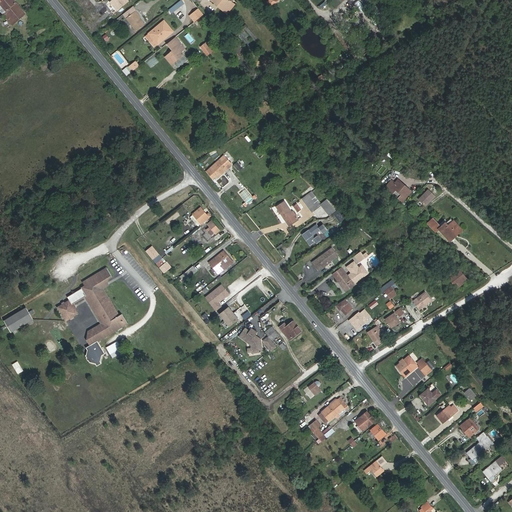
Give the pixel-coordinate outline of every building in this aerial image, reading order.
[(27,13),(16,0),(0,0),(0,8),(13,25),(27,13)] [(127,0),(113,0),(110,2),(117,10),(128,1),(127,0)] [(182,0),(181,0),(169,9),(172,13),(185,4),(182,0)] [(212,0),(229,12),(235,3),(231,0),(212,0)] [(135,29),(145,22),(135,10),(126,17),(135,29)] [(199,10),(191,16),(195,22),(203,15),(199,10)] [(173,31),(164,20),(146,34),(155,45),(173,31)] [(178,36),(169,43),(173,49),(165,54),(171,62),(183,53),(182,52),(181,50),(185,46),(178,36)] [(208,55),(213,51),(207,43),(201,47),(208,55)] [(185,55),(175,62),(178,66),(188,59),(185,55)] [(139,66),(136,62),(129,67),(132,71),(139,66)] [(228,162),(223,157),(220,159),(225,165),(228,162)] [(225,166),(226,166),(225,165),(220,159),(206,172),(212,178),(216,175),(225,166)] [(243,168),(237,162),(233,165),(238,171),(243,168)] [(381,175),(387,168),(383,165),(377,172),(381,175)] [(217,177),(227,169),(225,166),(216,175),(217,177)] [(412,191),(398,179),(395,183),(389,190),(393,193),(396,190),(402,195),(399,198),(403,202),(412,191)] [(389,190),(395,183),(392,180),(386,187),(389,190)] [(402,195),(396,190),(393,193),(399,198),(402,195)] [(417,202),(424,208),(428,205),(428,203),(428,202),(429,203),(434,198),(427,191),(417,202)] [(321,205),(311,192),(309,194),(319,207),(321,205)] [(319,207),(309,194),(303,199),(312,212),(319,207)] [(292,212),(285,201),(276,207),(281,213),(289,226),(299,219),(293,212),(292,212)] [(334,211),(326,201),(321,205),(329,215),(334,211)] [(302,209),(297,203),(293,206),(297,212),(302,209)] [(209,217),(207,215),(201,207),(193,214),(193,215),(190,217),(197,226),(200,223),(201,224),(209,217)] [(350,219),(339,209),(339,210),(339,209),(333,214),(340,223),(345,219),(347,221),(350,219)] [(454,235),(461,229),(454,221),(453,221),(448,226),(446,223),(447,222),(447,221),(440,226),(439,224),(433,218),(428,223),(436,232),(439,229),(450,241),(455,236),(454,235)] [(220,231),(211,220),(202,229),(208,237),(211,235),(212,237),(220,231)] [(315,238),(313,235),(320,230),(323,233),(327,230),(323,225),(319,228),(317,224),(302,235),(310,245),(315,241),(317,243),(321,240),(318,236),(315,238)] [(153,260),(160,254),(152,245),(145,251),(153,260)] [(331,261),(338,256),(332,248),(313,262),(318,270),(324,266),(331,261)] [(218,274),(233,262),(224,251),(209,262),(218,274)] [(364,259),(359,253),(354,256),(359,262),(364,259)] [(190,275),(196,270),(193,266),(183,274),(187,278),(190,275)] [(402,273),(396,266),(393,268),(398,275),(402,273)] [(119,316),(103,289),(100,291),(98,288),(108,282),(109,278),(112,276),(107,268),(83,282),(85,286),(68,297),(72,304),(85,297),(101,324),(102,327),(99,328),(98,331),(93,334),(92,337),(95,342),(88,346),(84,349),(86,354),(86,355),(90,362),(93,361),(94,361),(97,366),(102,363),(99,358),(100,357),(105,354),(98,341),(128,323),(122,314),(119,316)] [(350,279),(342,268),(333,274),(340,283),(342,282),(343,283),(342,284),(347,291),(355,285),(354,283),(352,282),(350,279)] [(453,282),(463,274),(458,268),(448,276),(453,282)] [(199,273),(196,270),(190,275),(193,279),(199,273)] [(457,288),(467,280),(463,274),(453,282),(457,288)] [(296,285),(298,288),(306,283),(303,279),(296,285)] [(103,289),(109,285),(108,282),(98,288),(100,291),(103,289)] [(223,299),(230,293),(223,284),(211,293),(213,296),(213,299),(210,301),(217,310),(222,306),(219,302),(218,301),(222,298),(223,299)] [(390,299),(396,293),(391,286),(384,291),(390,299)] [(63,295),(58,287),(43,296),(48,304),(63,295)] [(419,310),(432,300),(426,292),(413,301),(419,310)] [(41,308),(47,304),(44,299),(37,303),(41,308)] [(353,309),(348,303),(345,299),(342,301),(337,306),(339,309),(340,309),(345,315),(353,309)] [(372,309),(379,304),(376,300),(369,305),(372,309)] [(11,332),(33,319),(26,308),(5,321),(11,332)] [(238,319),(229,308),(220,314),(230,326),(238,319)] [(357,330),(368,320),(368,319),(371,317),(365,309),(360,313),(359,312),(349,320),(357,330)] [(391,328),(401,321),(394,313),(385,319),(391,328)] [(302,331),(294,321),(287,326),(285,323),(280,327),(290,340),(302,331)] [(95,342),(92,337),(93,334),(98,331),(99,328),(102,327),(101,324),(86,333),(85,341),(88,346),(95,342)] [(279,335),(272,326),(265,332),(272,340),(279,335)] [(383,335),(377,326),(368,332),(374,341),(383,335)] [(263,352),(261,339),(259,339),(256,337),(256,335),(255,335),(257,332),(252,328),(250,331),(245,328),(239,337),(246,342),(251,345),(251,348),(252,353),(252,354),(263,352)] [(379,347),(388,340),(386,337),(377,343),(379,347)] [(123,351),(121,348),(121,347),(118,341),(107,347),(110,353),(112,357),(115,355),(115,357),(121,353),(120,352),(123,351)] [(405,377),(418,366),(409,355),(403,360),(403,359),(400,362),(400,363),(396,366),(405,377)] [(14,366),(17,364),(20,368),(23,371),(17,362),(13,364),(14,366)] [(444,367),(447,371),(453,366),(450,362),(444,367)] [(23,371),(20,368),(17,364),(14,366),(18,374),(23,371)] [(321,390),(319,387),(320,386),(320,385),(321,384),(321,383),(320,382),(319,381),(318,381),(317,381),(316,381),(315,382),(309,387),(315,395),(321,390)] [(428,405),(436,398),(440,394),(432,384),(431,385),(427,388),(428,389),(420,396),(424,401),(423,402),(424,403),(426,406),(427,406),(428,405)] [(309,396),(313,393),(308,387),(304,390),(309,396)] [(477,396),(470,388),(464,392),(471,401),(477,396)] [(338,414),(348,406),(341,398),(338,401),(337,399),(336,398),(330,403),(331,404),(333,407),(331,408),(329,406),(319,414),(326,423),(335,416),(337,419),(340,416),(338,414)] [(477,411),(484,405),(481,401),(474,408),(477,411)] [(443,423),(458,410),(454,405),(451,407),(449,406),(437,416),(443,423)] [(364,430),(375,421),(373,418),(370,414),(367,412),(361,417),(363,419),(358,423),(364,430)] [(477,430),(479,428),(470,418),(468,420),(460,426),(469,437),(477,430)] [(321,425),(316,420),(310,425),(314,430),(318,427),(321,425)] [(379,439),(386,434),(378,425),(372,430),(379,439)] [(324,434),(318,427),(314,430),(313,432),(319,439),(324,434)] [(327,438),(335,431),(332,428),(324,434),(327,438)] [(487,449),(491,445),(485,438),(487,436),(484,432),(476,438),(479,442),(466,453),(473,461),(487,449)] [(392,443),(398,438),(395,434),(389,439),(392,443)] [(495,444),(488,435),(487,436),(485,438),(491,445),(487,449),(488,450),(495,444)] [(493,476),(502,469),(499,466),(506,461),(502,456),(482,471),(491,481),(495,478),(493,476)] [(384,470),(377,461),(365,470),(367,473),(372,469),(377,476),(384,470)] [(432,511),(431,510),(433,508),(427,501),(421,506),(422,508),(425,511),(432,511)]
